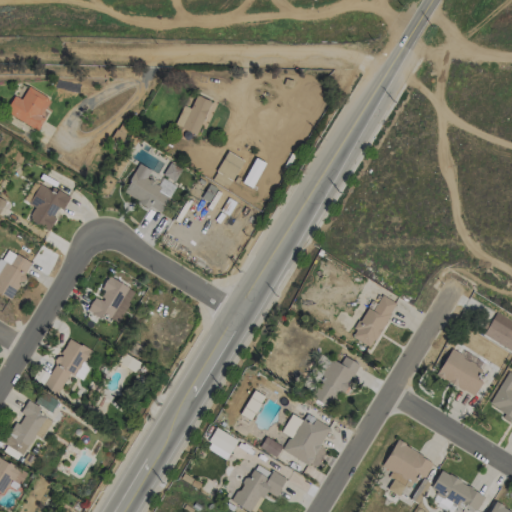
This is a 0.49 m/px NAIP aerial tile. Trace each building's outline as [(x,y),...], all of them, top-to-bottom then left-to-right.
[(4,113),(37,130),(44,117),(40,116),(49,98),(27,87),(20,99),(13,95),(4,113)] [(174,125),(195,135),(211,102),(195,95),(189,108),(182,105),(174,125)] [(215,172),(231,180),(242,160),(226,151),(215,172)] [(264,162),(253,157),(241,183),(252,188),(264,162)] [(160,213),(175,185),(161,178),(158,184),(146,178),(150,170),(138,163),(122,193),(160,213)] [(228,187),(231,181),(215,173),(212,179),(228,187)] [(47,230),(59,208),(62,210),(68,199),(34,180),(23,200),(35,207),(28,219),(47,230)] [(31,263),(5,248),(0,255),(0,294),(9,300),(31,263)] [(117,322),(134,291),(109,277),(97,298),(94,297),(86,310),(100,318),(103,314),(117,322)] [(395,303),(380,295),(372,310),(366,307),(349,336),(370,348),(395,303)] [(89,349),(66,338),(43,387),(58,394),(67,374),(76,378),(89,349)] [(435,375),(473,396),(481,380),(476,377),(481,367),(449,350),(435,375)] [(328,358),(310,398),(334,409),(355,362),(343,357),(340,364),(328,358)] [(32,380),(42,385),(48,373),(38,368),(32,380)] [(511,374),(507,371),(487,404),(503,413),(501,417),(511,423),(511,374)] [(3,444),(23,455),(34,434),(41,438),(50,419),(37,412),(40,407),(27,400),(20,412),(24,414),(19,424),(15,421),(3,444)] [(329,428),(314,419),(311,424),(300,418),(282,450),(307,465),(329,428)] [(205,449),(226,459),(236,439),(215,428),(205,449)] [(381,466),(393,473),(385,488),(398,495),(403,486),(408,489),(417,474),(423,478),(432,461),(395,440),(381,466)] [(16,490),(25,473),(0,458),(0,491),(5,483),(16,490)] [(231,502),(248,511),(250,511),(263,490),(274,497),(284,480),(254,462),(231,502)]
